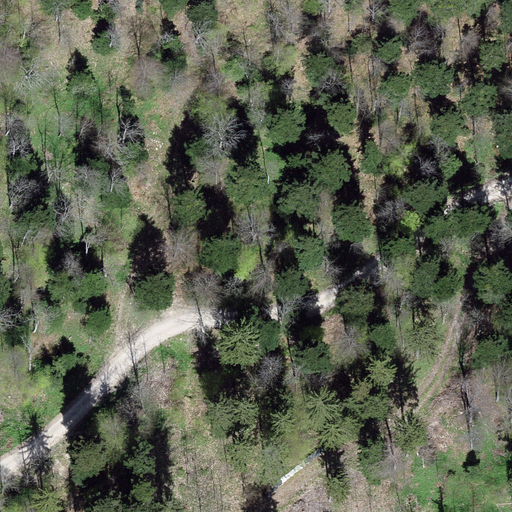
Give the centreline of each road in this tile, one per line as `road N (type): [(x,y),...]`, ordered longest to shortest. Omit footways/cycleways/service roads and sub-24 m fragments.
road 1 (track): [(511,186),(451,213),(353,285),(291,311),(180,321),(142,341),(57,434),(0,468)]
road 2 (track): [(309,0),(199,92),(167,137),(109,375)]
road 3 (track): [(511,219),(422,397),(374,444),(299,476),(255,511)]
